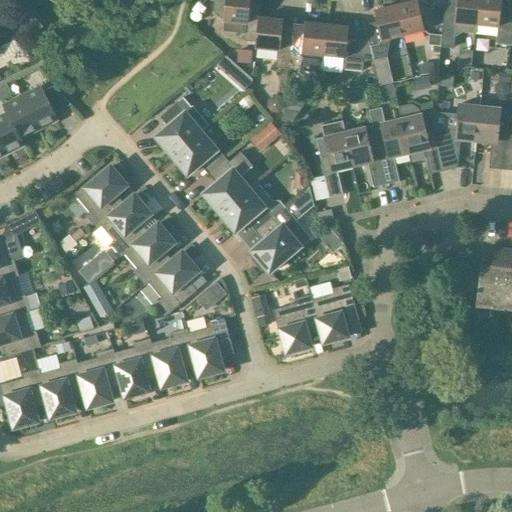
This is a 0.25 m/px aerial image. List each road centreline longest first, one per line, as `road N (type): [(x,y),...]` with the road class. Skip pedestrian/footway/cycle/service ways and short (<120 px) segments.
road 1 (residential): [(0,193),(98,128),(230,274),(261,382)]
road 2 (residential): [(0,450),(261,382)]
road 3 (residential): [(384,353),(387,243),(405,219),(439,204),(511,207)]
road 4 (residential): [(424,491),(384,353)]
road 5 (residential): [(261,382),(384,353)]
